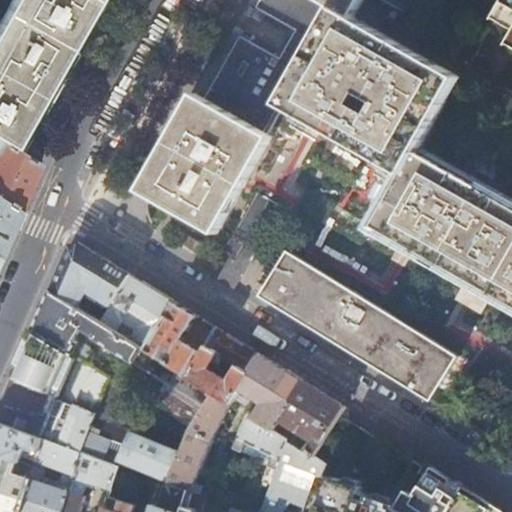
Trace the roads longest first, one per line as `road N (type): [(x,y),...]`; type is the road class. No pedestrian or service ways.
road 1 (residential): [(60,199),(511,481)]
road 2 (residential): [(60,199),(166,0)]
road 3 (residential): [(0,340),(60,199)]
